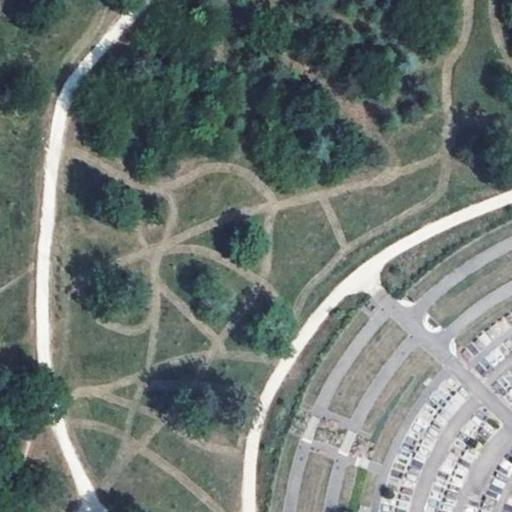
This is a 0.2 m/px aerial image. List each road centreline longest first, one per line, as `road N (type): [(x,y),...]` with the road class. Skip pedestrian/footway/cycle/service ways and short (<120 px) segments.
road 1 (track): [(91,511),(48,389),(44,232),(68,92),(147,0)]
road 2 (track): [(511,198),(397,248),(317,316),(276,375),(250,455),(251,511)]
